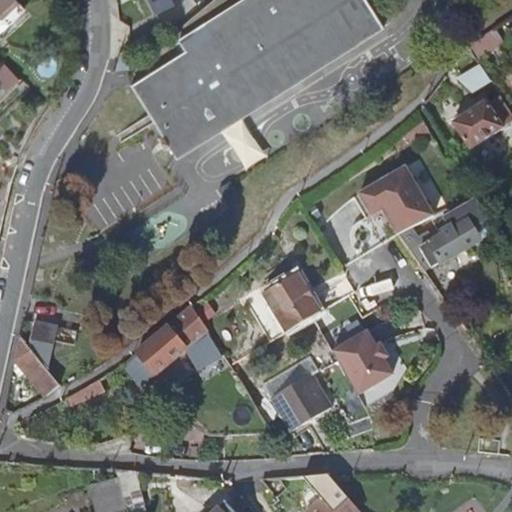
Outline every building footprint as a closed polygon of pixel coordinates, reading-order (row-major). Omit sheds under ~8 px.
[(19,3),(16,0),(0,0),(0,15),(4,11),(8,14),(19,3)] [(385,28),(367,0),(245,0),(179,43),(185,53),(136,84),(156,116),(181,157),(385,28)] [(145,0),(155,18),(185,1),(183,0),(145,0)] [(473,45),(459,64),(461,66),(473,59),(479,69),(463,79),(473,94),(496,81),(473,45)] [(511,123),(511,106),(506,97),(493,105),(489,100),(457,121),(474,149),(506,129),(507,126),(511,123)] [(389,205),(404,231),(441,213),(412,163),(366,190),(378,211),(389,205)] [(239,196),(231,183),(218,191),(227,204),(239,196)] [(489,223),(479,201),(450,216),(454,224),(444,230),(446,234),(437,239),(434,233),(424,237),(427,244),(424,245),(435,265),(483,240),(477,229),(489,223)] [(285,333),(319,313),(295,274),(261,294),(285,333)] [(198,305),(143,350),(160,372),(191,347),(188,344),(211,326),(198,305)] [(36,349),(55,371),(64,328),(40,324),(36,349)] [(372,328),(337,349),(363,392),(398,371),(372,328)] [(52,394),(68,386),(55,371),(36,349),(26,336),(21,359),(52,394)] [(311,374),(271,399),(292,432),(332,408),(311,374)] [(137,474),(116,472),(119,480),(125,504),(133,511),(136,511),(146,509),(137,474)] [(358,511),(345,496),(336,486),(326,475),(302,476),(322,499),(307,511),(358,511)] [(125,504),(119,480),(91,488),(97,511),(115,511),(126,509),(125,504)] [(237,511),(227,500),(213,511),(237,511)]
